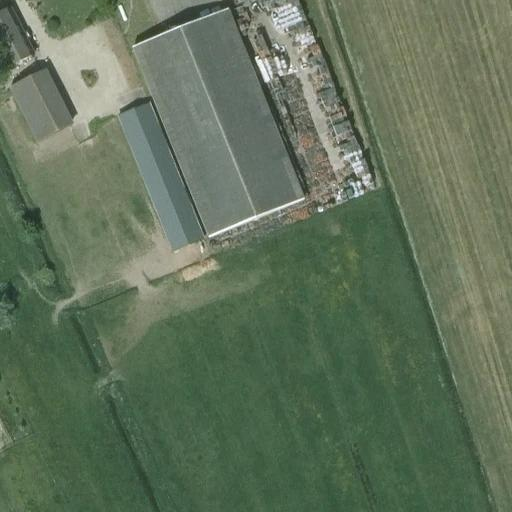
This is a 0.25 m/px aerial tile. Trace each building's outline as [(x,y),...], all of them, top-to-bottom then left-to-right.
[(301,0),(261,0),(269,25),(306,15),(301,0)] [(10,9),(0,14),(0,70),(33,55),(10,9)] [(303,200),(226,10),(132,48),(209,238),(303,200)] [(303,40),(313,65),(325,60),(314,35),(303,40)] [(38,143),(73,125),(45,70),(9,89),(38,143)] [(203,239),(148,103),(118,116),(172,252),(203,239)] [(340,128),(351,156),(364,150),(353,123),(340,128)]
